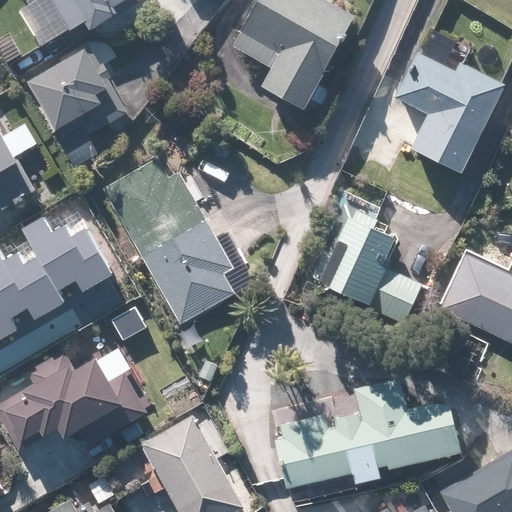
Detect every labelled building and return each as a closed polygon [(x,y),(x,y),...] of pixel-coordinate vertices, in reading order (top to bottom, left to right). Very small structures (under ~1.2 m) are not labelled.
[(39,47),(78,25),(84,35),(112,19),(108,12),(129,1),(133,8),(145,2),(144,0),(21,0),(25,7),(19,11),(39,47)] [(257,0),(229,50),(266,71),(252,96),(295,120),(309,95),(351,20),(315,0),(257,0)] [(51,140),(96,112),(89,100),(103,91),(78,51),(19,88),(51,140)] [(499,89),(454,65),(450,73),(414,54),(387,104),(467,147),(499,89)] [(33,149),(21,127),(4,137),(0,130),(0,174),(19,163),(16,158),(33,149)] [(511,127),(501,134),(511,150),(511,127)] [(221,276),(229,272),(176,175),(168,180),(158,161),(103,191),(176,324),(230,294),(221,276)] [(399,332),(420,285),(385,270),(401,233),(374,221),(380,208),(346,193),(303,289),(399,332)] [(0,342),(19,331),(12,318),(28,309),(36,321),(69,302),(64,294),(70,290),(76,301),(117,277),(86,224),(73,232),(68,222),(55,229),(47,215),(24,228),(38,252),(23,260),(17,251),(4,258),(0,250),(0,342)] [(511,255),(504,272),(462,252),(434,311),(511,348),(511,255)] [(118,371),(101,381),(91,363),(73,373),(61,351),(0,384),(0,428),(12,451),(34,439),(38,446),(54,438),(56,442),(73,433),(81,449),(143,416),(118,371)] [(354,416),(341,419),(331,370),(238,390),(240,399),(242,414),(260,498),(262,506),(287,501),(285,492),(345,480),(347,488),(375,482),(373,474),(452,457),(440,403),(401,412),(395,382),(349,391),(354,416)] [(137,447),(171,511),(238,511),(189,419),(137,447)] [(511,511),(511,447),(433,492),(443,511),(511,511)] [(105,511),(104,509),(117,501),(98,469),(21,511),(105,511)] [(425,511),(412,488),(369,511),(425,511)]
